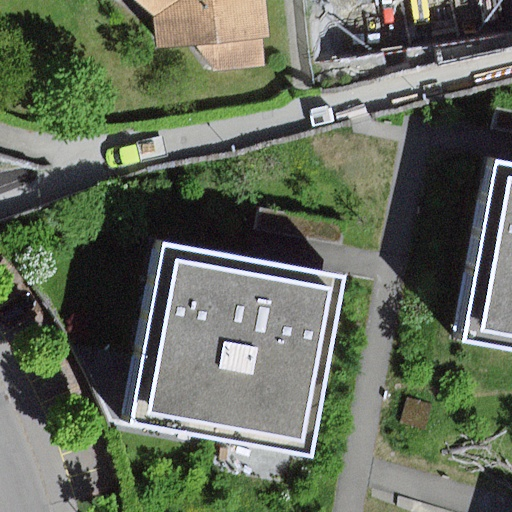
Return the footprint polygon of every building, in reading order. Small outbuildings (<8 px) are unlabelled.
[(216,73),(266,66),(265,40),(273,39),(268,0),(134,0),(135,0),(157,19),(161,50),(198,47),(216,73)] [(442,70),(429,0),(377,0),(391,78),(442,70)] [(511,0),(429,0),(442,70),(511,58),(511,0)] [(454,338),(511,348),(511,162),(486,158),(454,338)] [(123,422),(305,454),(337,272),(154,241),(123,422)]
